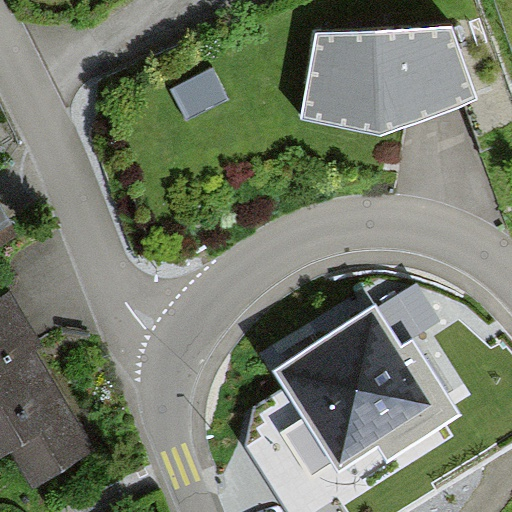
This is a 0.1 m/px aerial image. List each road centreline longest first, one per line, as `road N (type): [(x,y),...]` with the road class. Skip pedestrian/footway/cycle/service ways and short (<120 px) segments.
road 1 (residential): [(511,272),(443,231),(405,222),(325,230),(221,285),(167,357)]
road 2 (unclassified): [(167,357),(121,293),(74,202),(0,19)]
road 3 (residential): [(202,511),(170,409),(167,357)]
